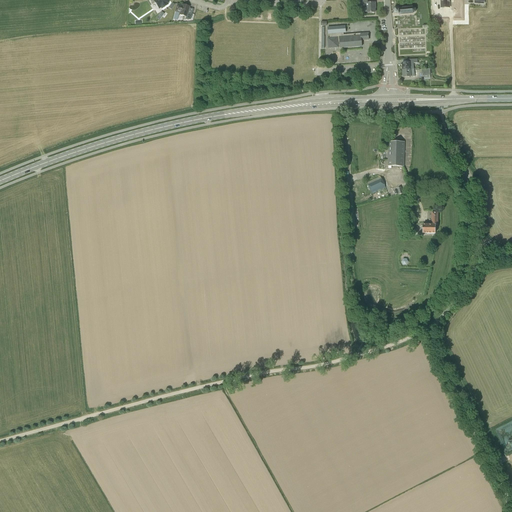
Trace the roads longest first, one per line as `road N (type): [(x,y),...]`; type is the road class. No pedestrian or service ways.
road 1 (unclassified): [(0,440),(244,376),(315,366),(427,329)]
road 2 (primary): [(0,180),(172,124),(380,100)]
road 3 (unclassified): [(511,507),(427,329)]
road 4 (unclassified): [(477,247),(477,191),(441,115)]
